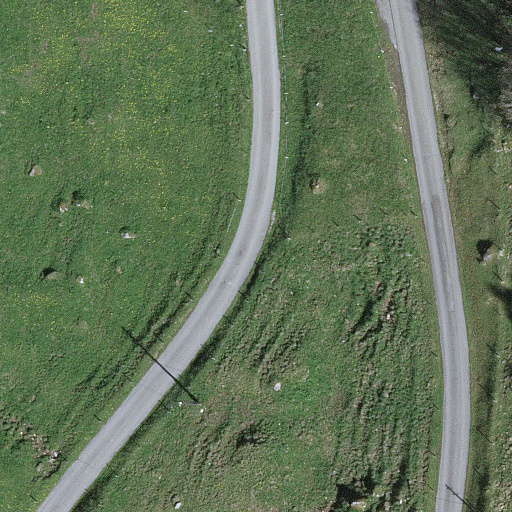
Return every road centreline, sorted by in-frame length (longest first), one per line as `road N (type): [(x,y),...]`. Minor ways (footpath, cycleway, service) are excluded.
road 1 (unclassified): [(57,511),(236,270),(267,171),(252,0)]
road 2 (unclassified): [(402,0),(445,268),(460,437),(451,511)]
